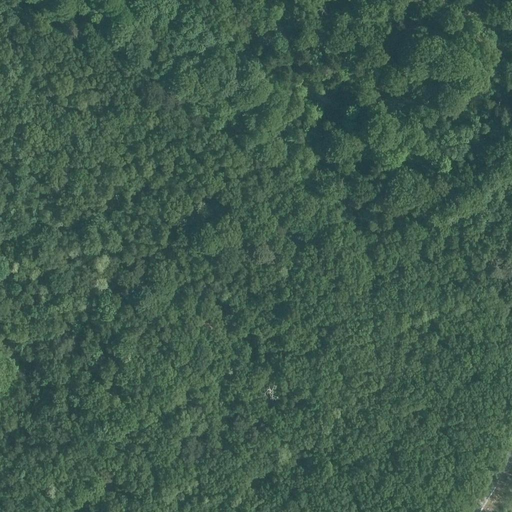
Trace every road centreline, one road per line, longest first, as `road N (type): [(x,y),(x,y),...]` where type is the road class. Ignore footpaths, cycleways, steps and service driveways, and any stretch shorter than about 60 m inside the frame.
road 1 (track): [(63,0),(379,223)]
road 2 (track): [(389,219),(511,140)]
